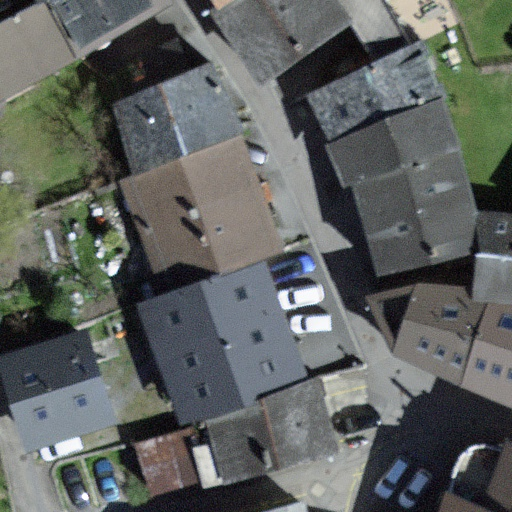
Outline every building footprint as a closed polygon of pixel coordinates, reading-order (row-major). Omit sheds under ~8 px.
[(0,86),(55,59),(69,52),(41,0),(39,0),(34,3),(29,6),(0,20),(0,86)] [(147,0),(41,0),(69,52),(152,9),(147,0)] [(220,0),(217,2),(238,36),(262,74),(349,20),(373,59),(386,52),(404,41),(378,0),(220,0)] [(133,45),(146,77),(193,57),(179,26),(133,45)] [(373,59),(311,92),(325,136),(433,102),(415,45),(386,52),(373,59)] [(212,70),(115,104),(139,172),(229,140),(236,137),(212,70)] [(467,206),(449,151),(433,102),(325,136),(341,185),(372,278),(463,249),(467,206)] [(247,190),(229,140),(139,172),(123,178),(137,219),(164,294),(252,262),(271,256),(247,190)] [(511,215),(484,213),(476,262),(470,292),(470,296),(480,298),(511,303),(511,215)] [(272,318),(252,262),(164,294),(137,303),(156,354),(179,420),(190,416),(199,413),(294,379),(272,318)] [(390,352),(464,388),(480,298),(470,296),(470,292),(413,287),(367,300),(390,352)] [(511,303),(480,298),(464,388),(511,396),(511,303)] [(83,333),(3,357),(29,442),(109,418),(83,333)] [(323,410),(310,373),(294,379),(199,413),(213,451),(224,482),(335,443),(323,410)] [(511,511),(511,460),(495,455),(477,511),(511,511)] [(301,511),(299,502),(262,511),(301,511)]
